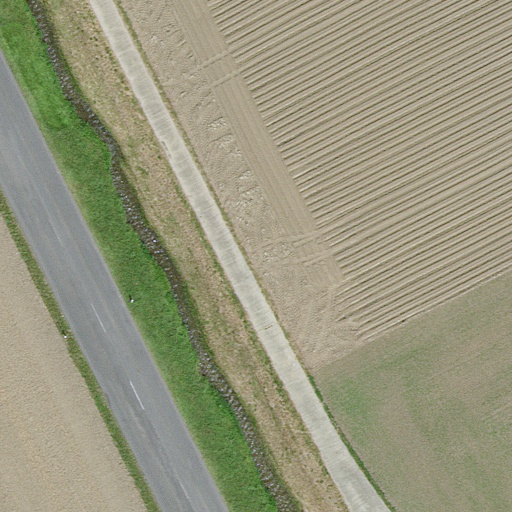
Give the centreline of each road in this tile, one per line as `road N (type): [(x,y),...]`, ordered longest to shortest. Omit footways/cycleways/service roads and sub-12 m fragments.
road 1 (track): [(368,511),(103,0)]
road 2 (tertiary): [(0,116),(193,511)]
